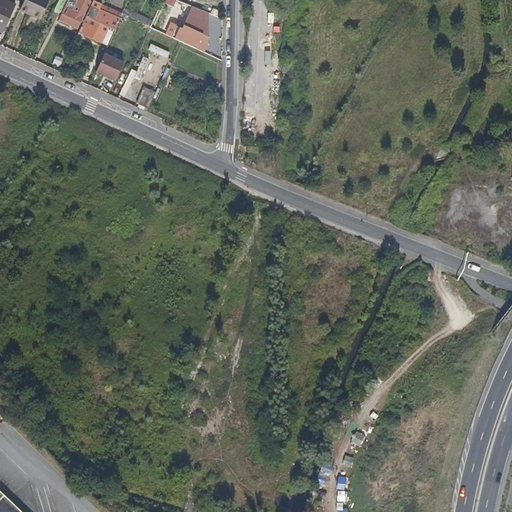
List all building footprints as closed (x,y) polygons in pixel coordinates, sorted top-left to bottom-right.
[(0,0),(0,31),(2,32),(15,5),(4,0),(0,0)] [(40,20),(49,0),(24,0),(20,10),(40,20)] [(59,11),(64,0),(58,0),(54,9),(59,11)] [(79,23),(85,11),(86,11),(85,10),(87,8),(88,7),(87,7),(89,2),(85,0),(68,0),(62,13),(64,15),(62,14),(58,20),(66,24),(67,22),(69,23),(70,23),(72,24),(74,20),(79,23)] [(125,6),(112,0),(103,0),(101,5),(108,7),(116,11),(122,14),(124,9),(125,6)] [(114,30),(119,19),(114,16),(116,11),(108,7),(105,13),(99,10),(101,5),(93,1),(78,33),(101,44),(102,43),(107,46),(112,30),(114,30)] [(207,45),(209,13),(208,13),(192,7),(182,30),(171,24),(166,36),(178,42),(203,53),(207,45)] [(131,18),(133,13),(124,9),(122,14),(131,18)] [(149,28),(152,22),(145,19),(143,24),(144,24),(149,28)] [(76,29),(79,23),(74,20),(72,24),(70,23),(69,23),(67,22),(66,24),(76,29)] [(113,81),(122,63),(103,54),(95,72),(113,81)] [(144,88),(138,102),(149,106),(154,92),(144,88)] [(0,511),(22,511),(0,490),(0,511)]
